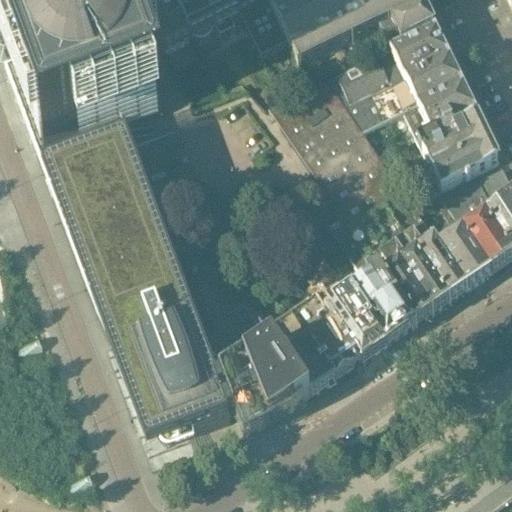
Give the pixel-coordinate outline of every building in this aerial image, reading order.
[(87,0),(0,32),(0,62),(19,114),(34,156),(85,293),(89,302),(108,353),(106,354),(152,476),(236,445),(228,424),(234,422),(231,414),(241,411),(231,383),(221,387),(220,385),(217,386),(126,139),(120,125),(156,112),(113,0),(87,0)] [(153,16),(171,7),(167,0),(135,0),(164,59),(190,46),(175,16),(161,23),(159,19),(155,20),(153,16)] [(211,40),(211,39),(211,37),(210,36),(240,22),(228,0),(167,0),(171,7),(186,0),(189,0),(193,7),(175,16),(190,46),(197,43),(197,44),(198,45),(199,45),(202,46),(203,46),(204,46),(205,46),(206,45),(207,45),(208,44),(209,43),(210,42),(210,41),(211,40)] [(268,12),(261,0),(228,0),(240,22),(243,29),(236,33),(243,47),(250,43),(262,66),(288,53),(268,12)] [(299,76),(314,69),(380,38),(390,59),(434,36),(424,16),(416,0),(261,0),(268,12),(288,53),(299,76)] [(404,87),(448,66),(434,36),(390,59),(339,84),(352,113),(376,101),(385,97),(404,87)] [(475,120),(448,66),(404,87),(376,101),(352,113),(345,116),(381,167),(417,149),(475,120)] [(314,69),(299,76),(310,98),(325,91),(314,69)] [(381,167),(345,116),(327,90),(325,91),(310,98),(268,116),(322,195),(344,229),(348,237),(367,224),(384,213),(403,200),(381,167)] [(498,169),(475,120),(417,149),(441,197),(498,169)] [(510,192),(502,176),(478,188),(486,204),(510,192)] [(511,202),(492,216),(486,204),(478,188),(441,207),(457,232),(462,238),(489,280),(511,264),(511,202)] [(413,209),(433,197),(428,189),(408,201),(413,209)] [(466,296),(438,254),(403,200),(384,213),(449,308),(466,296)] [(285,213),(261,221),(270,234),(283,225),(284,227),(291,222),(285,213)] [(449,308),(384,213),(367,224),(431,320),(449,308)] [(431,320),(367,224),(348,237),(356,248),(414,332),(431,320)] [(292,226),(273,239),(278,245),(297,232),(292,226)] [(414,332),(356,248),(348,237),(344,229),(331,239),(342,257),(357,278),(362,279),(368,288),(351,300),(371,328),(386,351),(414,332)] [(489,280),(462,238),(457,232),(444,241),(449,247),(438,254),(466,296),(489,280)] [(351,300),(326,317),(361,368),(386,351),(371,328),(351,300)] [(310,402),(361,368),(326,317),(315,301),(287,320),(263,336),(271,348),(273,350),(272,351),(275,355),(310,403),(310,402)] [(310,403),(275,355),(272,351),(273,350),(271,348),(240,369),(219,384),(220,385),(221,387),(231,383),(241,411),(231,414),(251,443),(266,433),(310,403)]
